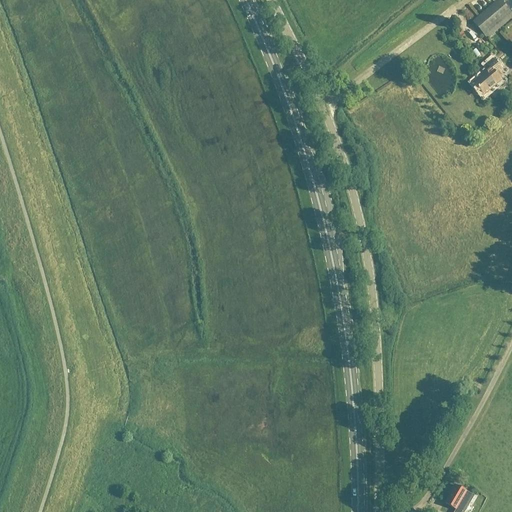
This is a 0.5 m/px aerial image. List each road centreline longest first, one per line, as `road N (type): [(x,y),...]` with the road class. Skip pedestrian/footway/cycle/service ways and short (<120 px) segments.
road 1 (primary): [(345,339),(333,259),(264,42),(243,0)]
road 2 (unclassified): [(376,336),(365,250),(339,154),(269,0)]
road 3 (unclassified): [(379,511),(376,336)]
road 4 (primary): [(355,511),(345,339)]
road 5 (unknown): [(321,106),(451,16)]
